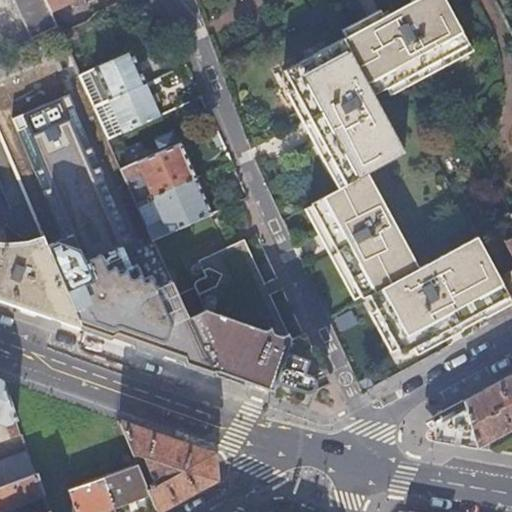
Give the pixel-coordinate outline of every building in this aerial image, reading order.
[(10,0),(28,39),(54,28),(46,10),(41,0),(10,0)] [(41,0),(46,10),(68,1),(68,0),(81,0),(83,3),(90,0),(41,0)] [(478,241),(477,238),(416,269),(365,174),(401,154),(370,97),(465,46),(439,0),(412,0),(339,40),(342,46),(318,59),(314,53),(280,71),(342,186),(308,205),(360,299),(367,295),(399,354),(413,347),(440,332),(457,323),(480,311),(508,296),(498,276),(490,263),(488,258),(486,255),(478,241)] [(342,46),(339,40),(314,53),(318,59),(342,46)] [(66,54),(63,47),(47,54),(50,61),(66,54)] [(128,52),(92,69),(106,100),(142,84),(128,52)] [(92,69),(76,76),(90,108),(106,100),(92,69)] [(142,84),(106,100),(121,132),(157,116),(142,84)] [(45,249),(80,328),(107,338),(109,333),(123,338),(134,342),(132,347),(158,356),(159,351),(185,360),(184,365),(210,374),(185,319),(171,287),(156,294),(152,282),(144,286),(126,246),(132,244),(65,97),(10,121),(62,241),(45,249)] [(106,100),(90,108),(105,140),(121,132),(106,100)] [(176,143),(118,170),(123,181),(139,174),(147,193),(132,200),(134,205),(193,178),(176,143)] [(193,178),(134,205),(136,209),(151,202),(160,221),(145,228),(150,240),(209,213),(193,178)] [(478,241),(486,255),(499,249),(491,234),(478,241)] [(0,300),(80,328),(45,249),(39,235),(20,239),(0,239),(0,300)] [(511,302),(511,236),(504,241),(511,256),(511,268),(498,276),(508,296),(511,302)] [(202,311),(185,319),(210,374),(212,374),(213,370),(264,387),(263,392),(284,399),(303,406),(309,387),(326,379),(309,345),(305,347),(298,333),(286,338),(241,239),(195,261),(202,276),(197,279),(195,280),(194,281),(193,282),(193,283),(192,284),(192,286),(192,287),(202,311)] [(483,317),(511,302),(508,296),(480,311),(483,316),(483,317)] [(460,328),(483,316),(480,311),(457,323),(460,328)] [(440,332),(413,347),(416,353),(461,329),(460,328),(457,323),(440,332)] [(511,372),(462,400),(476,448),(511,427),(511,372)] [(0,424),(1,425),(5,424),(10,436),(5,438),(10,451),(24,446),(0,380),(0,424)] [(476,448),(462,400),(424,421),(434,433),(435,442),(475,449),(476,448)] [(168,439),(118,421),(131,453),(143,457),(153,482),(145,486),(148,493),(155,510),(187,493),(212,479),(210,454),(168,439)] [(26,451),(0,459),(0,485),(33,473),(26,451)] [(145,486),(135,463),(100,477),(111,507),(148,493),(145,486)] [(17,511),(15,505),(41,495),(33,473),(0,485),(0,511),(17,511)] [(99,511),(111,507),(100,477),(95,479),(66,490),(74,511),(99,511)]
